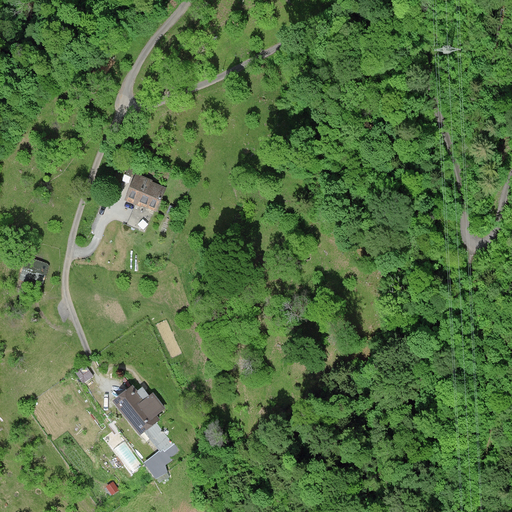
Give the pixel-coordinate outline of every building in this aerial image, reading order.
[(127,199),(158,210),(167,186),(136,175),(127,199)] [(43,286),(49,265),(27,259),(21,281),(43,286)] [(136,382),(115,399),(144,432),(146,431),(156,422),(163,416),(159,411),(169,403),(158,391),(147,396),(136,382)] [(156,422),(146,431),(161,450),(164,448),(166,451),(172,446),(170,444),(172,443),(156,422)] [(164,448),(161,450),(145,461),(158,478),(167,471),(164,466),(172,460),(170,458),(179,452),(173,444),(172,443),(170,444),(172,446),(166,451),(164,448)]
